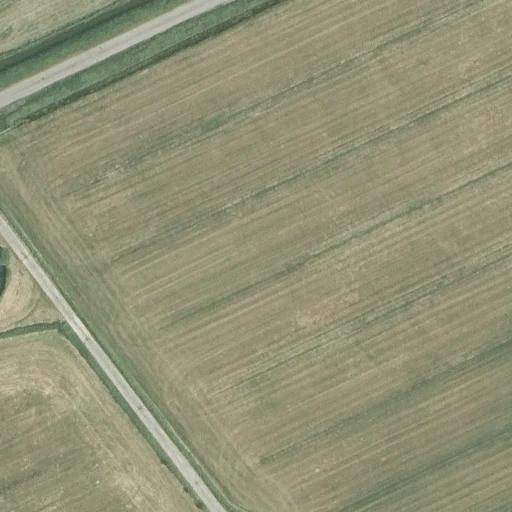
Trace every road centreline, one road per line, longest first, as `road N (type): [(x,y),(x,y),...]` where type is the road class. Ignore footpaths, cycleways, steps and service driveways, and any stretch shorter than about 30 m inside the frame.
road 1 (track): [(221,511),(0,222)]
road 2 (unclassified): [(0,107),(221,0)]
